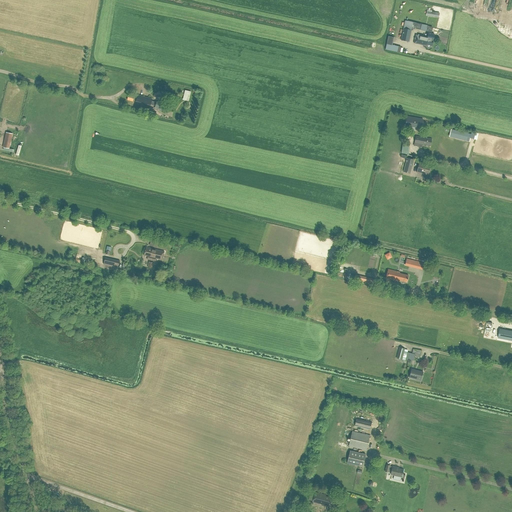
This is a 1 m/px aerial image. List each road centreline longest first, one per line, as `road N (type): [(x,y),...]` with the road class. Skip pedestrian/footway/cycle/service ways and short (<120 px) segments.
road 1 (track): [(511,276),(357,238)]
road 2 (unclassified): [(36,511),(2,370)]
road 3 (track): [(0,70),(90,96),(114,97),(137,84)]
road 4 (track): [(0,200),(128,231)]
